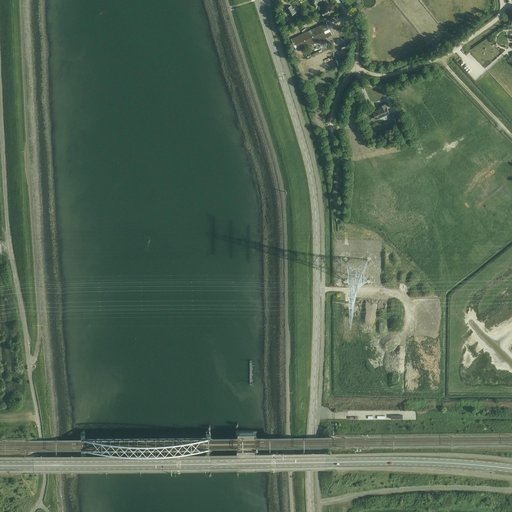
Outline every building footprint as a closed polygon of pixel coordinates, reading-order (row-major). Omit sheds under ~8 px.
[(290,15),(297,12),(294,8),(293,9),(291,5),(286,8),(290,15)] [(331,16),(328,8),(322,11),(324,15),(326,14),(328,18),(331,16)] [(297,51),(332,34),(327,22),(291,39),(297,51)] [(380,109),(373,112),(376,119),(390,113),(385,104),(379,106),(380,109)] [(397,113),(391,116),(394,123),(400,120),(397,113)] [(235,435),(235,473),(256,472),(255,435),(235,435)]
